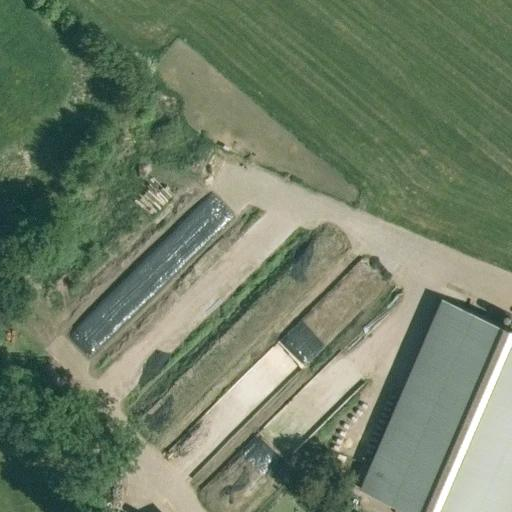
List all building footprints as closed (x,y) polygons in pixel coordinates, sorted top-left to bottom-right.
[(137,153),(122,173),(132,181),(148,161),(137,153)] [(229,267),(244,282),(298,225),(282,211),(229,267)] [(511,511),(511,328),(441,299),(363,489),(416,511),(511,511)] [(146,353),(159,364),(178,342),(165,331),(146,353)] [(226,380),(251,353),(233,335),(207,363),(226,380)]
